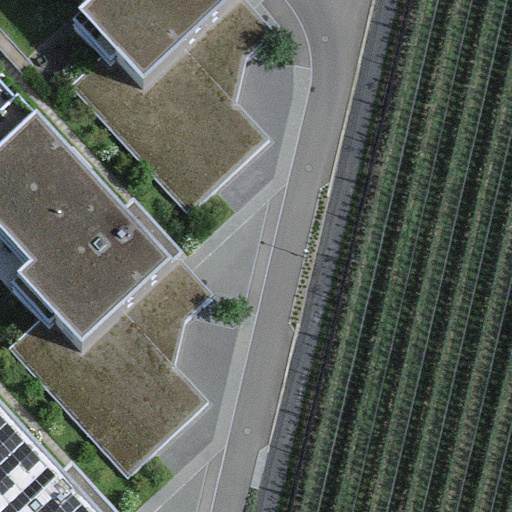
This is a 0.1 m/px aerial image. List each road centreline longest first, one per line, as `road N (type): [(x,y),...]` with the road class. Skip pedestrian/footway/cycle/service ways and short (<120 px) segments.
road 1 (residential): [(229,511),(333,80),(324,18),(311,0)]
road 2 (track): [(385,0),(266,511)]
